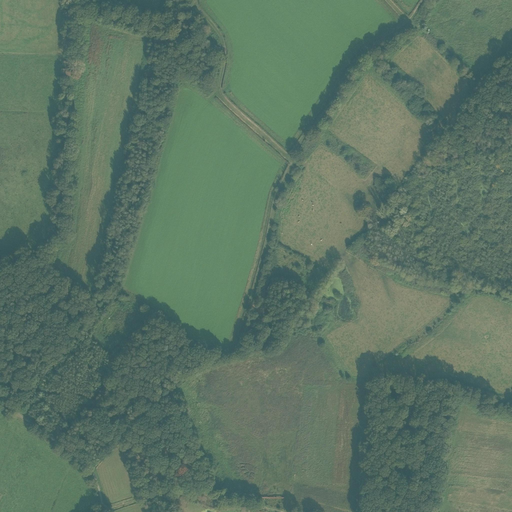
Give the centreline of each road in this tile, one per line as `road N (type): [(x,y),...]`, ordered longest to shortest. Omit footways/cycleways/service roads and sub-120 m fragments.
road 1 (track): [(276,0),(287,511)]
road 2 (track): [(93,468),(197,367),(236,355),(291,158)]
road 3 (track): [(0,288),(16,284),(59,241),(72,0)]
road 4 (track): [(291,158),(355,54),(423,0)]
road 5 (track): [(195,0),(220,38),(219,94),(291,158)]
road 6 (track): [(273,511),(173,492),(101,508)]
